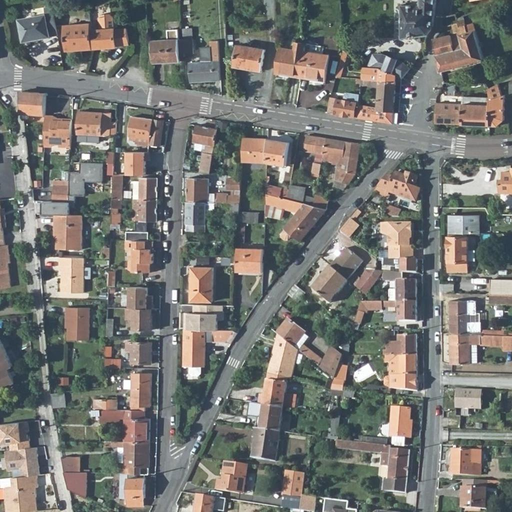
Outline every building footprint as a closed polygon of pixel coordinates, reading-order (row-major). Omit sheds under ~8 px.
[(404,35),(429,34),(433,30),(436,0),(420,0),(420,3),(402,2),(404,35)] [(59,35),(53,5),(45,7),(46,14),(19,19),(23,41),(59,35)] [(100,29),(92,30),(93,48),(116,47),(116,46),(130,45),(127,28),(115,28),(114,16),(110,13),(102,14),(99,17),(100,29)] [(454,33),(434,40),(434,44),(436,54),(438,63),(441,72),(484,59),(473,23),(467,25),(464,16),(458,19),(457,15),(443,16),(442,27),(442,28),(452,25),(454,33)] [(67,50),(93,48),(92,30),(91,23),(90,23),(65,25),(67,50)] [(179,57),(185,57),(185,55),(184,40),(184,39),(179,39),(178,30),(168,30),(168,40),(155,41),(155,62),(179,61),(179,57)] [(192,40),(184,40),(185,55),(193,54),(192,40)] [(191,82),(221,80),(217,41),(214,41),(215,44),(210,44),(211,57),(214,57),(215,62),(189,63),(191,82)] [(276,73),(301,77),(307,45),(295,43),(294,50),(280,48),(276,73)] [(261,70),(265,49),(238,44),(234,66),(261,70)] [(321,47),(307,45),(301,77),(326,82),(330,56),(320,55),(321,47)] [(341,77),(347,54),(343,51),(336,77),(341,77)] [(374,55),(369,68),(398,75),(403,77),(404,77),(411,69),(405,63),(382,55),(374,55)] [(364,66),(362,79),(398,82),(398,75),(369,68),(364,66)] [(370,103),(370,106),(394,111),(398,82),(362,79),(362,85),(380,87),(378,101),(374,100),(374,104),(370,103)] [(505,95),(499,84),(489,90),(490,97),(491,125),(498,126),(505,120),(506,94),(505,95)] [(23,113),(45,115),(45,114),(46,93),(20,91),(23,113)] [(331,97),(329,113),(355,117),(357,104),(359,105),(361,95),(348,92),(345,94),(344,100),(331,97)] [(464,104),(437,103),(436,123),(491,125),(490,97),(464,97),(464,104)] [(393,123),(394,111),(370,106),(359,105),(357,104),(355,117),(393,123)] [(110,135),(116,135),(116,124),(111,123),(111,113),(79,111),(77,141),(100,142),(100,135),(110,136),(110,135)] [(55,115),(45,114),(45,115),(45,132),(52,132),(52,144),(60,144),(60,146),(71,147),(71,121),(62,120),(60,119),(57,118),(55,118),(55,115)] [(163,121),(132,117),(129,141),(134,141),(134,145),(148,147),(148,146),(160,146),(163,121)] [(201,166),(200,172),(211,173),(217,129),(196,126),(193,143),(206,145),(206,150),(203,150),(201,160),(199,159),(198,166),(201,166)] [(315,173),(319,173),(322,160),(327,138),(307,135),(304,151),(316,153),(312,175),(315,175),(315,173)] [(268,139),(243,138),(242,163),(266,163),(268,139)] [(333,156),(338,156),(341,157),(344,141),(327,138),(322,160),(332,162),(333,156)] [(289,143),(268,139),(266,163),(285,166),(289,143)] [(362,148),(363,144),(344,141),(341,157),(338,156),(333,179),(334,180),(333,185),(334,186),(343,190),(355,174),(360,147),(362,148)] [(125,152),(125,176),(143,176),(143,153),(125,152)] [(72,171),(71,179),(71,194),(76,194),(86,195),(87,180),(104,180),(104,163),(82,161),(82,171),(72,171)] [(511,167),(511,171),(505,171),(504,180),(501,179),(500,192),(511,192),(511,167)] [(394,177),(388,175),(373,193),(387,198),(389,192),(415,201),(419,190),(414,188),(417,177),(406,173),(405,176),(396,173),(394,177)] [(123,199),(123,174),(114,174),(113,193),(113,198),(122,199),(123,199)] [(55,178),(54,195),(71,196),(71,194),(71,179),(55,178)] [(137,196),(137,200),(157,201),(158,178),(140,178),(140,196),(137,196)] [(188,178),(188,202),(208,203),(209,194),(209,179),(188,178)] [(215,194),(215,203),(225,203),(240,204),(241,180),(227,179),(227,189),(231,189),(231,196),(228,196),(228,194),(215,194)] [(289,190),(265,182),(265,194),(287,199),(289,190)] [(306,186),(290,183),(289,190),(287,199),(313,205),(315,197),(305,194),(306,186)] [(319,194),(316,192),(315,197),(313,205),(326,209),(328,199),(319,196),(319,194)] [(297,212),(285,228),(281,233),(281,236),(284,239),(288,238),(292,233),(301,240),(326,209),(313,205),(287,199),(265,194),(264,204),(285,209),(297,212)] [(121,208),(122,199),(113,198),(112,215),(111,224),(120,224),(121,214),(118,214),(119,208),(121,208)] [(3,207),(2,199),(0,199),(0,244),(7,243),(5,226),(9,225),(7,206),(3,207)] [(71,214),(71,205),(71,201),(44,200),(44,213),(56,214),(71,214)] [(157,222),(157,201),(137,200),(135,200),(134,221),(157,222)] [(208,203),(188,202),(187,230),(206,231),(206,211),(213,211),(215,209),(215,203),(208,203)] [(234,222),(239,222),(239,211),(240,204),(225,203),(224,215),(234,215),(234,222)] [(282,220),(285,209),(264,204),(264,216),(282,220)] [(400,216),(403,209),(389,204),(387,212),(400,216)] [(259,212),(239,211),(239,222),(258,223),(259,212)] [(84,250),(84,214),(71,214),(56,214),(56,225),(58,225),(58,238),(58,249),(84,250)] [(450,215),(450,233),(480,233),(480,215),(450,215)] [(357,226),(350,220),(341,232),(348,238),(355,229),(357,226)] [(413,225),(384,223),(383,231),(391,234),(390,251),(396,252),(396,259),(413,260),(414,245),(411,245),(411,239),(412,238),(413,225)] [(362,233),(355,229),(348,238),(355,243),(362,233)] [(154,251),(155,241),(148,240),(148,233),(126,232),(125,247),(133,248),(133,258),(128,261),(128,268),(132,272),(151,273),(152,263),(154,264),(154,255),(152,255),(152,251),(154,251)] [(467,236),(447,237),(447,272),(468,272),(467,236)] [(7,243),(0,244),(0,254),(11,253),(10,243),(7,243)] [(347,248),(332,267),(347,280),(363,262),(347,248)] [(237,272),(263,272),(263,250),(237,249),(237,251),(237,272)] [(0,254),(0,287),(13,286),(9,262),(12,261),(11,253),(0,254)] [(87,296),(87,257),(61,257),(61,267),(64,267),(64,271),(64,296),(87,296)] [(392,267),(392,272),(400,272),(417,274),(417,260),(413,260),(396,259),(390,259),(385,259),(384,267),(392,267)] [(330,305),(349,282),(347,280),(332,267),(313,291),(330,305)] [(213,268),(194,268),(194,280),(192,280),(191,301),(212,302),(213,268)] [(367,270),(356,287),(366,296),(384,271),(367,270)] [(389,290),(389,302),(417,302),(417,280),(401,280),(400,272),(392,272),(384,271),(383,281),(397,281),(397,290),(389,290)] [(511,278),(490,278),(490,293),(511,293),(511,278)] [(298,303),(305,294),(296,286),(288,296),(298,303)] [(148,287),(130,287),(130,308),(153,308),(153,295),(148,295),(148,287)] [(511,293),(490,293),(490,304),(511,305),(511,293)] [(360,325),(367,302),(361,302),(355,323),(360,325)] [(417,321),(417,302),(389,302),(383,302),(383,308),(398,308),(398,321),(417,321)] [(451,303),(451,334),(480,334),(480,315),(478,315),(478,304),(451,303)] [(185,313),(184,329),(218,330),(218,319),(223,319),(223,305),(194,305),(193,313),(185,313)] [(91,307),(68,307),(67,325),(68,325),(68,339),(90,340),(91,307)] [(130,308),(127,308),(127,319),(134,319),(134,329),(152,329),(153,308),(130,308)] [(287,320),(276,334),(278,335),(294,348),(304,334),(305,333),(287,320)] [(227,340),(231,343),(235,338),(238,332),(233,330),(218,330),(184,329),(183,365),(189,365),(189,372),(191,375),(197,375),(200,373),(200,366),(205,366),(205,341),(227,341),(227,340)] [(309,337),(304,334),(294,348),(298,351),(299,352),(303,345),(309,337)] [(511,335),(501,335),(480,334),(451,334),(450,364),(471,365),(471,363),(479,364),(479,345),(503,345),(504,350),(511,349),(511,335)] [(278,335),(268,373),(288,379),(291,379),(298,351),(294,348),(278,335)] [(392,349),(385,349),(385,355),(386,355),(417,355),(417,335),(398,336),(398,344),(398,350),(392,349)] [(0,388),(14,381),(12,376),(10,371),(8,367),(13,365),(0,337),(0,388)] [(152,341),(127,341),(127,350),(132,350),(132,362),(151,363),(152,341)] [(303,345),(299,352),(320,368),(323,360),(303,345)] [(330,346),(322,370),(334,379),(335,378),(339,364),(342,355),(330,346)] [(417,391),(417,355),(386,355),(386,362),(390,362),(390,370),(388,370),(388,373),(390,373),(390,376),(388,377),(386,379),(386,384),(388,386),(390,387),(390,388),(417,391)] [(121,359),(106,359),(106,367),(121,367),(121,359)] [(339,364),(335,378),(341,380),(346,365),(339,364)] [(132,373),(132,410),(145,410),(145,406),(151,406),(151,374),(132,373)] [(260,395),(259,404),(264,405),(283,408),(295,409),(296,395),(285,393),(288,379),(268,373),(265,395),(260,395)] [(344,381),(334,380),(331,390),(343,391),(344,381)] [(458,389),(457,409),(483,410),(484,390),(458,389)] [(65,407),(64,392),(51,394),(53,408),(65,407)] [(94,400),(94,410),(119,410),(120,400),(94,400)] [(264,405),(261,428),(280,431),(283,408),(264,405)] [(411,409),(391,407),(388,437),(410,439),(411,431),(409,430),(411,409)] [(125,419),(124,441),(149,442),(150,418),(144,418),(145,410),(132,410),(119,410),(94,410),(92,410),(91,415),(102,415),(101,422),(119,423),(119,418),(125,419)] [(334,415),(331,438),(338,439),(339,439),(342,416),(334,415)] [(11,443),(12,451),(32,448),(29,422),(0,423),(0,429),(1,444),(11,443)] [(276,461),(280,431),(261,428),(255,428),(254,437),(256,437),(254,458),(276,461)] [(361,436),(360,442),(389,445),(390,439),(361,436)] [(326,447),(337,448),(338,439),(331,438),(327,438),(326,447)] [(391,455),(392,450),(392,445),(389,445),(360,442),(339,439),(338,439),(337,448),(382,454),(391,455)] [(120,461),(120,473),(136,473),(148,473),(149,442),(124,441),(111,441),(111,446),(121,446),(124,446),(124,462),(120,461)] [(23,477),(38,475),(41,475),(37,447),(32,448),(12,451),(6,451),(8,470),(22,468),(23,477)] [(384,479),(382,491),(406,494),(410,451),(392,450),(391,455),(389,467),(388,479),(384,479)] [(481,452),(453,451),(452,474),(480,475),(481,452)] [(380,466),(389,467),(391,455),(382,454),(380,466)] [(81,456),(61,456),(64,472),(81,472),(81,456)] [(245,486),(248,465),(225,461),(223,476),(224,476),(224,481),(218,480),(216,490),(240,494),(241,485),(245,486)] [(88,498),(87,472),(81,472),(64,472),(68,489),(88,498)] [(286,496),(284,508),(294,510),(301,511),(303,495),(305,475),(289,472),(286,496)] [(136,478),(136,473),(120,473),(115,473),(115,497),(124,498),(124,504),(128,504),(128,505),(143,506),(144,498),(145,498),(145,478),(136,478)] [(6,488),(7,511),(32,511),(35,511),(35,499),(37,498),(37,488),(39,488),(38,475),(23,477),(2,479),(3,489),(6,488)] [(488,489),(464,488),(463,509),(487,510),(487,509),(487,499),(488,489)] [(212,511),(213,509),(215,497),(198,495),(195,511),(212,511)] [(303,511),(304,511),(312,511),(316,511),(318,498),(303,495),(301,511),(300,511),(303,511)] [(221,511),(223,498),(215,497),(213,509),(221,511)] [(350,502),(326,498),(324,511),(358,511),(359,510),(349,509),(350,502)]
